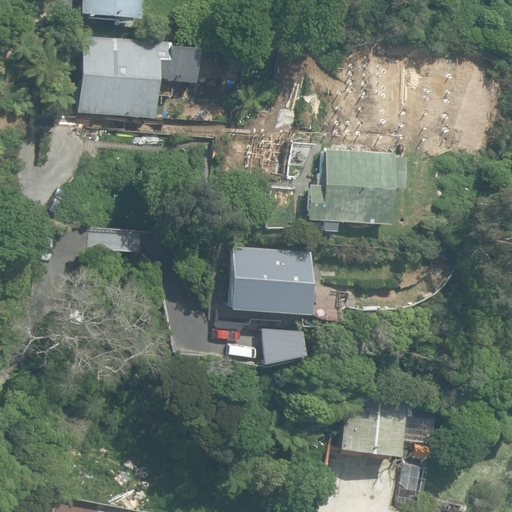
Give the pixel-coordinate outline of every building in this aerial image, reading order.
[(77,0),(76,13),(132,19),(134,0),(77,0)] [(72,111),(148,116),(150,77),(166,78),(168,42),(77,36),(72,111)] [(207,158),(225,160),(231,137),(208,135),(207,158)] [(253,169),(282,173),(285,146),(257,142),(253,169)] [(303,219),(385,223),(386,187),(400,188),(402,158),(389,157),(389,152),(319,149),(317,185),(304,184),(303,219)] [(223,308),(303,314),(308,252),(228,246),(223,308)] [(390,256),(394,286),(406,284),(415,283),(411,253),(406,254),(390,256)] [(332,448),(391,455),(398,398),(339,390),(332,448)] [(406,465),(420,467),(427,429),(412,427),(406,460),(405,465),(406,465)] [(340,497),(346,461),(322,457),(316,493),(340,497)]
